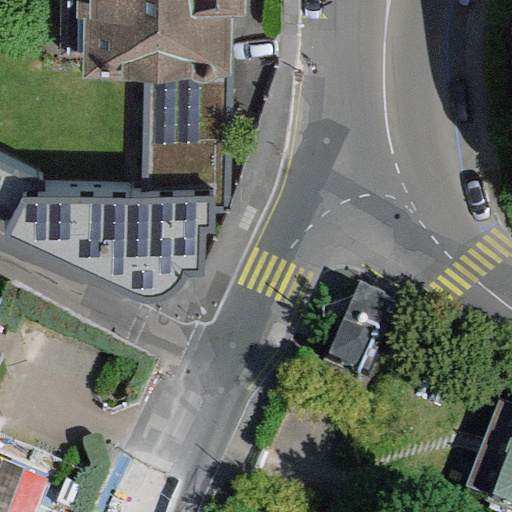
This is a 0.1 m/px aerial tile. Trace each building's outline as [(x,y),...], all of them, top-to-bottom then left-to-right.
[(90,0),(90,39),(147,40),(162,40),(223,41),(224,0),(90,0)] [(216,183),(216,207),(230,207),(234,55),(223,55),(223,41),(162,40),(162,52),(149,51),(148,182),(216,183)] [(26,179),(45,180),(46,172),(0,149),(0,194),(14,202),(26,179)] [(45,180),(26,179),(14,202),(8,217),(141,283),(152,285),(165,284),(182,276),(188,261),(205,260),(207,218),(215,218),(216,207),(216,183),(148,182),(45,180)] [(403,315),(362,293),(329,366),(320,386),(363,404),(403,315)] [(320,386),(329,366),(306,356),(297,377),(320,386)] [(0,450),(0,511),(47,511),(56,459),(0,450)] [(511,511),(511,462),(493,511),(495,511),(511,511)]
